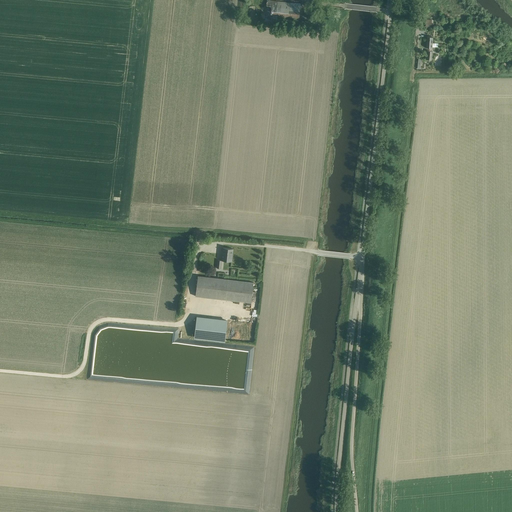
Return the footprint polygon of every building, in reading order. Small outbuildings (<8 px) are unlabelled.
[(299,22),(301,4),(267,0),(265,18),(299,22)] [(427,37),(426,48),(427,48),(426,60),(431,60),(432,51),(431,51),(431,48),(432,48),(432,47),(434,47),(437,47),(438,44),(435,43),(433,43),(432,43),(432,40),(433,37),(427,37)] [(223,248),(222,261),(232,262),(233,249),(223,248)] [(255,282),(197,275),(195,295),(252,302),(255,282)] [(195,328),(194,338),(225,341),(227,321),(197,317),(195,328)]
